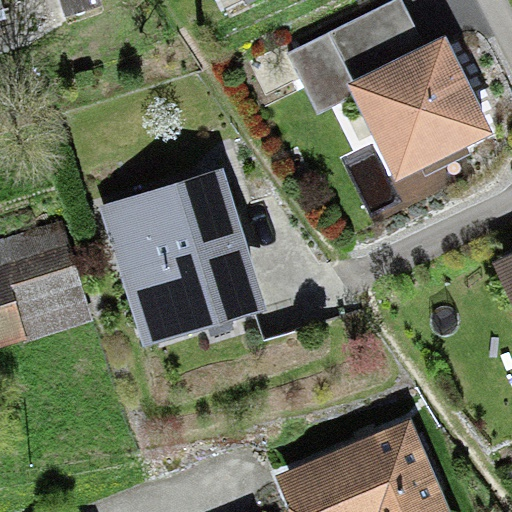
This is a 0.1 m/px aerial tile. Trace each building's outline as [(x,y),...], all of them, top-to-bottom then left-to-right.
[(60,0),(65,14),(99,3),(98,0),(60,0)] [(356,85),(398,171),(485,129),(442,42),(356,85)] [(178,325),(255,301),(216,177),(112,210),(132,276),(161,267),(178,325)] [(0,341),(87,314),(63,231),(0,249),(0,341)] [(290,480),(303,511),(439,511),(405,431),(290,480)]
